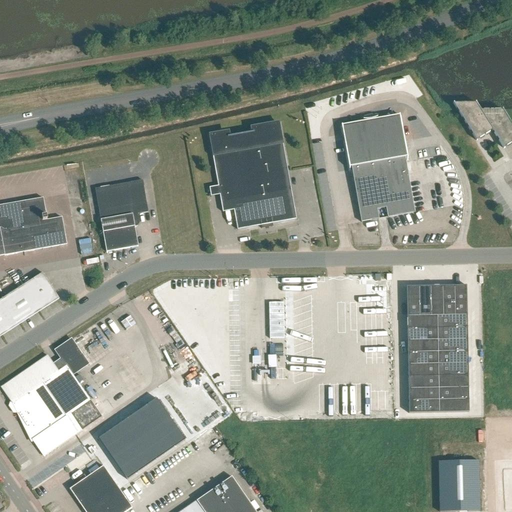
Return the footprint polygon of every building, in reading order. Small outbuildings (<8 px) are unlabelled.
[(475,104),(454,104),(453,103),(453,104),(457,111),(476,141),(477,141),(477,140),(492,131),(504,149),(504,148),(511,142),(511,125),(502,110),(502,111),(481,111),(475,102),(474,102),(475,104)] [(352,171),(361,223),(415,213),(405,161),(408,161),(400,117),(377,121),(376,119),(365,121),(365,123),(342,128),(349,171),(352,171)] [(281,134),(279,125),(253,130),(253,132),(228,137),(228,134),(210,137),(212,146),(211,146),(213,158),(223,213),(234,211),(237,230),(261,226),(262,229),(273,227),(273,224),(296,220),(283,145),(284,145),(282,134),(281,134)] [(138,214),(148,212),(143,181),(95,189),(106,252),(138,247),(135,227),(137,226),(139,223),(138,214)] [(0,256),(67,245),(62,218),(47,221),(43,199),(0,206),(0,256)] [(0,337),(59,299),(42,274),(0,300),(0,337)] [(442,287),(443,317),(455,316),(454,286),(442,287)] [(454,286),(455,316),(467,316),(466,286),(454,286)] [(406,287),(407,317),(419,317),(418,287),(406,287)] [(418,287),(419,317),(431,317),(430,287),(418,287)] [(430,287),(431,317),(437,317),(443,317),(442,287),(430,287)] [(284,339),(283,303),(269,303),(270,339),(284,339)] [(437,317),(437,329),(467,328),(467,316),(455,316),(443,317),(437,317)] [(126,331),(136,325),(130,317),(120,323),(126,331)] [(407,317),(407,329),(437,329),(437,317),(431,317),(419,317),(407,317)] [(437,329),(437,341),(467,340),(467,328),(437,329)] [(407,329),(407,341),(437,341),(437,329),(407,329)] [(61,359),(66,366),(82,355),(71,340),(55,351),(61,359)] [(437,341),(438,353),(468,352),(467,340),(437,341)] [(407,341),(408,353),(438,353),(437,341),(407,341)] [(281,355),(281,346),(272,346),(272,355),(265,356),(266,368),(273,368),(273,355),(281,355)] [(438,353),(438,365),(468,364),(468,352),(438,353)] [(408,353),(408,365),(438,365),(438,353),(408,353)] [(90,401),(66,366),(58,372),(47,356),(1,388),(12,405),(17,402),(40,435),(32,441),(35,444),(39,450),(44,457),(83,431),(71,414),(90,401)] [(438,365),(438,377),(468,376),(468,364),(438,365)] [(408,365),(408,377),(438,377),(438,365),(408,365)] [(438,377),(438,389),(468,388),(468,376),(438,377)] [(408,377),(408,389),(438,389),(438,377),(408,377)] [(438,389),(439,401),(469,400),(468,388),(438,389)] [(408,389),(409,401),(439,401),(438,389),(408,389)] [(439,401),(439,413),(469,412),(469,400),(439,401)] [(409,401),(409,413),(439,413),(439,401),(409,401)] [(439,511),(473,511),(479,511),(478,462),(438,463),(439,511)] [(126,511),(132,508),(103,467),(69,490),(84,511),(126,511)] [(255,511),(231,477),(181,511),(255,511)]
